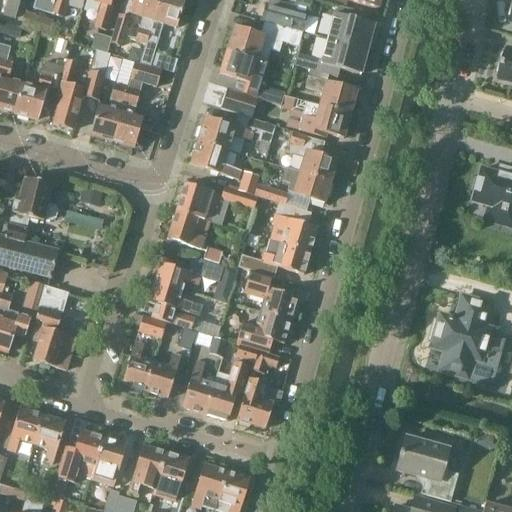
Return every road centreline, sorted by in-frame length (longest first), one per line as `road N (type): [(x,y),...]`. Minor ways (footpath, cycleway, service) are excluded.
road 1 (unclassified): [(279,462),(401,0)]
road 2 (unclassified): [(346,511),(450,97)]
road 3 (residential): [(158,183),(88,405)]
road 4 (residential): [(88,405),(279,462)]
road 5 (residential): [(158,183),(215,0)]
road 6 (residential): [(158,183),(0,144)]
